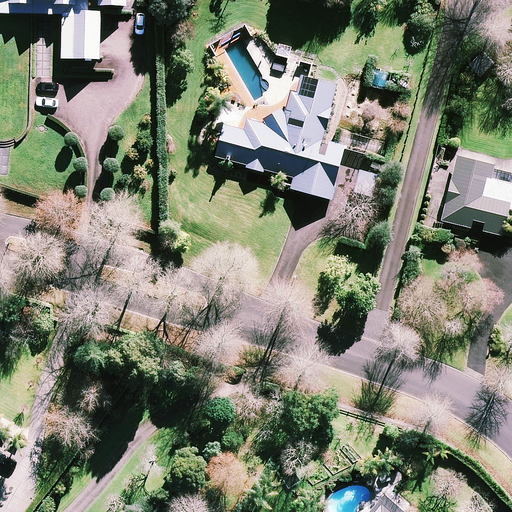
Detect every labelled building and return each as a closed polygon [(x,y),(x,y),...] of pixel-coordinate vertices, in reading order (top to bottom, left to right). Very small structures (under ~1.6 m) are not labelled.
[(0,0),(0,14),(62,16),(61,60),(98,61),(99,9),(126,9),(126,0),(0,0)] [(492,66),(480,54),(468,66),(480,78),(492,66)] [(290,187),(290,190),(331,201),(345,148),(323,143),(337,87),(308,80),(312,65),(302,63),(297,84),(294,83),(286,112),(279,111),(267,118),(265,125),(247,121),(244,131),(224,126),(215,160),(281,176),(279,184),(290,187)] [(383,92),(389,73),(375,69),(369,88),(383,92)] [(444,225),(471,230),(472,225),(483,228),(482,232),(503,237),(508,213),(511,213),(511,164),(509,167),(458,157),(444,225)] [(378,176),(362,170),(357,187),(373,192),(378,176)] [(403,511),(386,497),(373,511),(403,511)]
